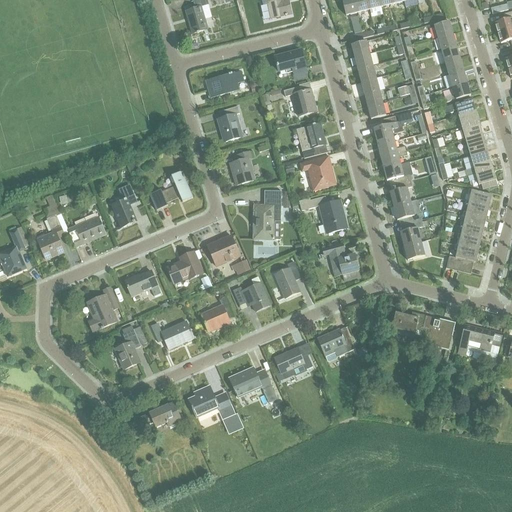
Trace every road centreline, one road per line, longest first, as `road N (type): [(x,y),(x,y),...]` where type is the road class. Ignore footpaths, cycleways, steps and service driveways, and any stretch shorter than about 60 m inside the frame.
road 1 (residential): [(386,282),(108,403),(50,349),(44,288),(215,210),(176,66)]
road 2 (residential): [(386,282),(321,30)]
road 3 (residential): [(511,156),(465,0)]
road 4 (residential): [(176,66),(321,30)]
